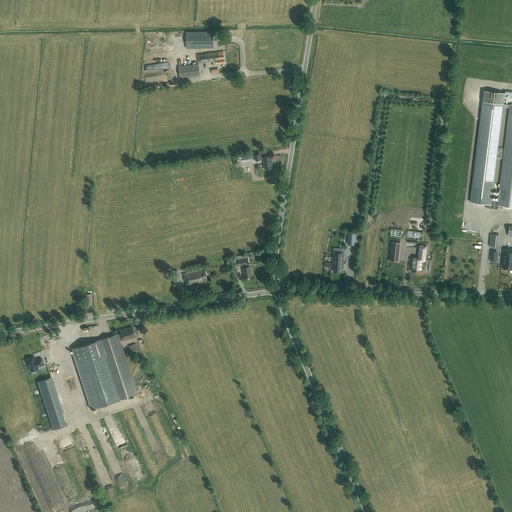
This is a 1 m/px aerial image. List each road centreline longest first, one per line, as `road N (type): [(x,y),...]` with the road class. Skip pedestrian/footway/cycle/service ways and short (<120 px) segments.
road 1 (unclassified): [(277,289),(315,0)]
road 2 (unclassified): [(277,289),(0,333)]
road 3 (unclassified): [(367,511),(277,289)]
road 4 (unclassified): [(511,297),(277,289)]
